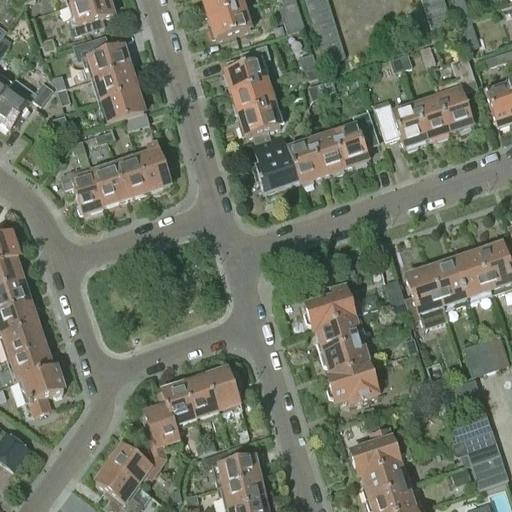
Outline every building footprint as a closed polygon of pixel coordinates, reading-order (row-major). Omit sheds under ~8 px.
[(24,9),(35,5),(33,0),(27,0),(22,2),(24,9)] [(68,0),(71,10),(103,0),(68,0)] [(106,0),(103,0),(71,10),(75,23),(69,25),(75,42),(105,32),(102,25),(113,22),(111,15),(115,11),(112,2),(107,1),(106,0)] [(239,0),(202,0),(201,0),(205,12),(202,13),(205,22),(208,22),(208,23),(243,12),(239,0)] [(304,35),(293,0),(286,0),(281,2),(283,10),(278,11),(288,40),(304,35)] [(309,17),(329,11),(326,0),(306,7),(309,17)] [(445,6),(442,0),(428,0),(421,2),(424,13),(445,6)] [(463,4),(455,7),(458,16),(466,14),(463,4)] [(448,16),(445,6),(424,13),(428,23),(448,16)] [(309,17),(313,27),(332,21),(329,11),(309,17)] [(243,12),(208,23),(211,34),(209,35),(211,44),(214,44),(215,46),(250,36),(243,12)] [(466,14),(458,16),(461,26),(469,23),(466,14)] [(451,27),(448,16),(428,23),(431,33),(451,27)] [(313,27),(316,37),(336,31),(332,21),(313,27)] [(469,23),(461,26),(464,35),(472,33),(469,23)] [(316,37),(319,48),(339,42),(336,31),(316,37)] [(472,33),(464,35),(467,45),(475,42),(472,33)] [(319,48),(322,58),(342,52),(339,42),(319,48)] [(475,42),(467,45),(470,54),(478,52),(475,42)] [(43,58),(53,55),(56,54),(52,43),(39,47),(43,58)] [(0,44),(0,64),(10,51),(0,44)] [(82,66),(82,67),(84,75),(86,74),(90,86),(130,73),(132,69),(130,61),(125,59),(123,52),(103,58),(99,45),(76,52),(80,66),(82,66)] [(266,87),(260,68),(270,65),(265,50),(239,59),(243,71),(225,76),(226,80),(223,81),(226,89),(229,89),(231,98),(266,87)] [(325,68),(345,62),(342,52),(322,58),(325,68)] [(429,52),(420,55),(426,71),(435,68),(429,52)] [(511,55),(484,64),(487,73),(494,71),(511,64),(511,55)] [(399,62),(403,75),(411,72),(407,60),(399,62)] [(394,78),(403,75),(399,62),(390,65),(394,78)] [(438,104),(449,139),(460,135),(461,138),(469,135),(469,132),(473,131),(461,96),(460,97),(459,91),(475,86),(467,63),(450,69),(456,86),(434,93),(437,104),(438,104)] [(301,68),(304,77),(316,73),(313,65),(301,68)] [(97,109),(137,96),(130,73),(90,86),(97,109)] [(319,82),(316,73),(304,77),(306,86),(319,82)] [(0,106),(7,96),(13,88),(0,78),(0,106)] [(41,111),(50,99),(53,95),(35,82),(28,92),(36,98),(31,104),(41,111)] [(54,88),(57,96),(66,94),(63,85),(54,88)] [(331,85),(318,90),(321,100),(335,96),(331,85)] [(266,87),(231,98),(235,109),(232,109),(235,119),(238,118),(238,120),(273,108),(266,87)] [(321,100),(318,90),(308,93),(312,106),(320,103),(320,101),(321,100)] [(511,128),(511,90),(485,100),(496,134),(511,128)] [(69,103),(66,94),(57,96),(60,105),(69,103)] [(28,111),(7,96),(0,106),(0,129),(10,136),(28,111)] [(124,125),(144,119),(137,96),(97,109),(104,131),(124,125)] [(447,140),(449,139),(438,104),(437,104),(415,112),(426,147),(437,143),(439,146),(448,143),(447,140)] [(385,148),(399,143),(403,154),(407,153),(408,156),(417,153),(416,150),(426,147),(415,112),(405,115),(404,112),(392,116),(393,119),(392,120),(387,105),(372,110),(385,148)] [(273,108),(238,120),(241,130),(239,131),(242,140),(244,140),(245,143),(280,133),(273,108)] [(368,117),(354,122),(352,123),(354,128),(341,133),(342,137),(334,140),(345,174),(355,171),(356,173),(366,170),(365,167),(368,166),(363,151),(378,146),(368,117)] [(144,119),(124,125),(128,137),(148,130),(144,119)] [(82,131),(73,133),(76,142),(84,140),(82,131)] [(112,136),(104,139),(107,147),(115,145),(112,136)] [(107,147),(104,139),(95,142),(97,151),(107,147)] [(287,194),(299,189),(288,154),(287,155),(282,140),(251,150),(259,174),(256,175),(264,199),(286,192),(287,194)] [(310,147),(322,182),(333,178),(334,181),(343,178),(342,175),(345,174),(334,140),(310,147)] [(288,154),(299,189),(302,188),(303,191),(313,188),(312,185),(322,182),(310,147),(288,154)] [(137,163),(148,198),(170,191),(170,189),(172,187),(170,182),(167,182),(156,150),(147,153),(149,159),(137,163)] [(114,171),(126,206),(148,198),(137,163),(114,171)] [(93,178),(105,213),(126,206),(114,171),(93,178)] [(105,213),(93,178),(81,182),(78,176),(69,179),(79,210),(76,213),(78,219),(82,219),(83,220),(105,213)] [(0,270),(15,265),(19,264),(11,240),(0,243),(0,270)] [(475,255),(490,297),(511,289),(511,282),(501,250),(488,255),(486,252),(475,255)] [(466,305),(490,297),(475,255),(465,259),(464,263),(453,267),(466,305)] [(15,265),(0,270),(0,293),(22,286),(15,265)] [(442,313),(466,305),(453,267),(442,271),(439,268),(429,271),(442,313)] [(418,321),(442,313),(429,271),(419,275),(418,279),(405,283),(418,321)] [(22,286),(0,293),(0,318),(29,308),(22,286)] [(392,312),(404,309),(397,286),(385,290),(392,312)] [(359,322),(351,297),(349,290),(329,296),(332,303),(305,312),(307,319),(304,321),(307,330),(311,331),(312,337),(316,336),(359,322)] [(29,308),(0,318),(0,333),(3,342),(37,331),(29,308)] [(404,309),(392,312),(395,320),(407,316),(404,309)] [(365,346),(359,322),(316,336),(319,347),(317,350),(320,360),(365,346)] [(37,331),(3,342),(10,364),(44,353),(37,331)] [(490,355),(502,351),(499,342),(487,346),(490,355)] [(418,357),(414,344),(404,347),(408,360),(418,357)] [(373,371),(365,346),(320,360),(323,371),(327,372),(330,383),(368,372),(373,371)] [(479,359),(490,355),(487,346),(476,350),(479,359)] [(479,359),(476,350),(464,354),(467,363),(479,359)] [(490,355),(497,374),(508,370),(502,351),(490,355)] [(44,353),(10,364),(18,386),(22,385),(52,375),(44,353)] [(479,359),(485,378),(497,374),(490,355),(479,359)] [(467,363),(473,382),(485,378),(479,359),(467,363)] [(368,372),(330,383),(330,384),(327,384),(329,391),(326,394),(328,403),(333,404),(334,410),(349,406),(350,410),(377,402),(368,372)] [(52,375),(22,385),(34,421),(49,416),(45,404),(63,398),(55,374),(52,375)] [(228,376),(206,383),(218,417),(230,413),(232,420),(242,417),(231,387),(234,384),(232,378),(228,377),(228,376)] [(444,382),(431,387),(433,396),(447,391),(444,382)] [(195,425),(218,417),(206,383),(184,391),(195,425)] [(478,398),(474,386),(454,393),(458,404),(478,398)] [(428,388),(418,391),(423,404),(432,401),(428,388)] [(174,432),(195,425),(184,391),(161,399),(167,413),(174,432)] [(445,410),(458,406),(455,397),(442,401),(445,410)] [(478,398),(458,404),(462,416),(483,409),(478,398)] [(486,421),(487,421),(483,409),(462,416),(466,428),(486,421)] [(147,448),(152,463),(151,465),(159,471),(165,464),(162,454),(179,449),(174,432),(167,413),(144,420),(145,421),(143,423),(145,429),(147,430),(153,446),(147,448)] [(463,447),(491,437),(486,421),(466,428),(450,433),(456,448),(456,449),(463,447)] [(237,438),(240,447),(249,444),(247,435),(237,438)] [(400,469),(391,444),(388,435),(370,441),(373,450),(349,458),(357,484),(362,482),(400,469)] [(467,457),(495,447),(491,437),(463,447),(467,457)] [(11,438),(0,447),(0,466),(7,474),(27,456),(11,438)] [(204,449),(207,459),(216,456),(213,446),(204,449)] [(471,470),(499,460),(495,447),(467,457),(463,447),(456,449),(456,448),(453,449),(452,451),(452,452),(451,453),(451,454),(451,455),(451,456),(451,458),(452,460),(454,461),(455,462),(456,463),(458,463),(460,462),(463,473),(471,470)] [(207,459),(204,449),(195,452),(198,461),(207,459)] [(150,485),(159,471),(151,465),(152,463),(146,470),(122,452),(109,470),(141,493),(148,483),(150,485)] [(216,493),(259,483),(254,463),(232,468),(228,456),(200,466),(203,476),(211,474),(216,493)] [(499,460),(471,470),(479,494),(507,484),(499,460)] [(365,507),(407,493),(400,469),(362,482),(365,492),(362,497),(365,507)] [(103,511),(140,511),(142,511),(143,511),(151,502),(140,494),(141,493),(109,470),(95,489),(112,501),(103,511)] [(469,486),(465,475),(450,480),(454,491),(469,486)] [(228,511),(239,511),(264,506),(259,483),(216,493),(216,496),(224,494),(228,511)] [(413,511),(407,493),(365,507),(366,511),(413,511)] [(182,506),(179,495),(172,496),(174,507),(182,506)] [(197,500),(185,503),(187,510),(198,507),(197,500)]
